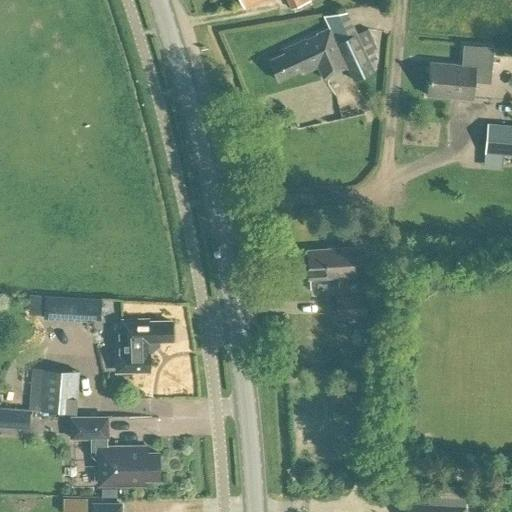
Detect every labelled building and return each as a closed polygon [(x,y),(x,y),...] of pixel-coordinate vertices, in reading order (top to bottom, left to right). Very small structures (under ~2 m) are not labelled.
[(240,0),(244,6),(256,0),(287,0),(291,8),(309,0),(240,0)] [(284,52),(269,60),(279,80),(301,70),(303,73),(317,66),(323,78),(346,67),(352,79),(373,70),(369,63),(377,59),(373,50),(377,48),(368,29),(356,34),(353,35),(341,12),(337,14),(323,16),(329,27),(317,33),(318,35),(307,40),(306,38),(282,49),(284,52)] [(475,70),(491,71),(493,47),(461,44),(459,64),(430,62),(427,95),(472,99),(475,70)] [(511,125),(487,124),(484,153),(511,155),(511,125)] [(366,290),(364,259),(370,259),(369,235),(352,236),(353,246),(307,249),(309,278),(342,276),(343,291),(366,290)] [(45,295),(43,319),(91,322),(91,319),(100,320),(102,298),(45,295)] [(335,297),(337,318),(366,315),(365,295),(335,297)] [(114,330),(115,373),(150,372),(149,353),(159,346),(159,340),(172,339),(171,321),(148,321),(148,319),(122,319),(122,330),(114,330)] [(32,368),(29,400),(40,401),(39,410),(76,412),(79,371),(32,368)] [(331,385),(330,400),(343,401),(344,386),(331,385)] [(0,424),(27,425),(28,407),(0,406),(0,424)] [(91,454),(101,464),(101,484),(142,484),(142,478),(158,478),(158,470),(159,465),(158,460),(158,452),(142,452),(142,446),(106,446),(106,437),(107,437),(107,417),(71,417),(71,438),(91,438),(91,454)] [(477,511),(478,501),(466,501),(464,499),(464,487),(433,485),(432,504),(405,503),(404,511),(477,511)] [(86,511),(87,498),(62,497),(61,511),(86,511)] [(120,511),(121,503),(93,503),(92,511),(120,511)]
